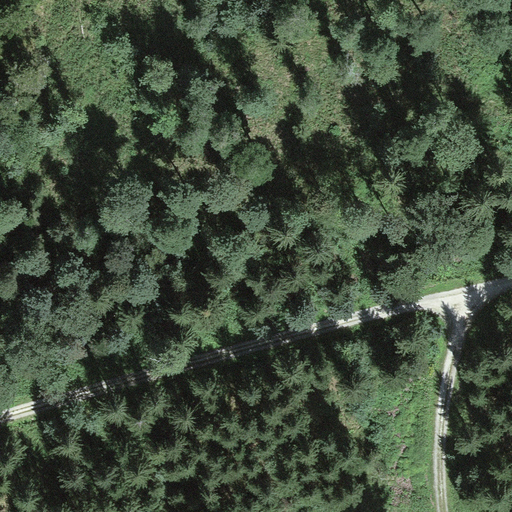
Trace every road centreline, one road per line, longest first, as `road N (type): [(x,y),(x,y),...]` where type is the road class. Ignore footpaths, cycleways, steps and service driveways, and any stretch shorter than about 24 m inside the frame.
road 1 (track): [(511,286),(0,417)]
road 2 (track): [(459,295),(437,473),(446,511)]
